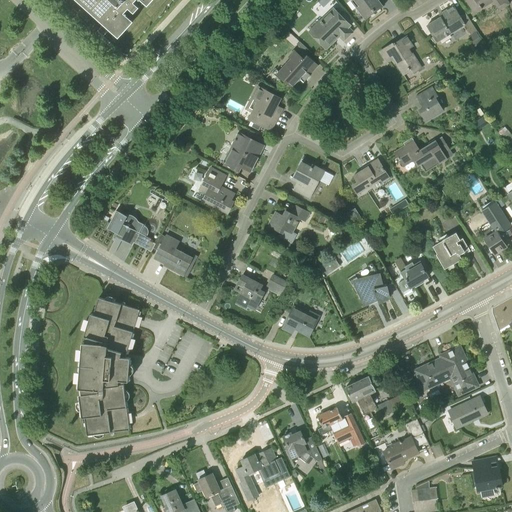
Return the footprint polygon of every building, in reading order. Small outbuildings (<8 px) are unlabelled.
[(76,0),(103,24),(100,28),(97,31),(104,37),(129,9),(134,14),(140,7),(134,3),(136,0),(76,0)] [(367,19),(382,8),(375,0),(350,0),(362,15),(363,14),(367,19)] [(509,4),(506,0),(466,0),(475,13),(494,1),(500,10),(509,4)] [(458,15),(451,5),(443,10),(447,16),(441,19),(439,16),(424,25),(430,34),(432,33),(437,40),(463,24),(469,34),(474,31),(463,12),(458,15)] [(344,40),(352,32),(347,27),(348,26),(333,10),(321,22),(323,25),(314,34),(320,41),(320,42),(326,48),(339,35),(344,40)] [(288,29),(292,24),(288,20),(284,24),(288,29)] [(487,47),(480,36),(471,42),(478,53),(487,47)] [(413,46),(407,37),(396,44),(395,43),(380,52),(386,60),(392,57),(401,72),(408,68),(410,72),(411,71),(412,73),(421,68),(412,53),(411,54),(408,49),(413,46)] [(300,42),(297,45),(304,52),(307,48),(300,42)] [(303,60),(294,51),(289,57),(291,59),(277,74),(292,88),(306,73),(309,76),(318,66),(307,56),(303,60)] [(450,70),(445,65),(439,70),(443,76),(450,70)] [(277,120),(282,109),(277,106),(281,99),(259,87),(253,98),(259,101),(249,119),(265,128),(271,117),(277,120)] [(443,111),(435,97),(437,96),(432,88),(417,97),(422,105),(423,104),(425,107),(419,110),(425,121),(443,111)] [(480,118),(485,126),(489,124),(484,115),(480,118)] [(509,145),(511,143),(511,135),(505,127),(498,132),(509,145)] [(250,171),(263,145),(240,133),(233,147),(235,148),(226,164),(227,164),(224,170),(236,176),(241,166),(250,171)] [(450,151),(442,137),(420,150),(412,138),(404,143),(405,145),(395,152),(403,165),(413,159),(417,166),(420,165),(425,173),(447,159),(444,155),(450,151)] [(389,178),(378,160),(367,166),(368,168),(363,171),(362,171),(354,176),(357,182),(353,185),(358,193),(381,179),(382,182),(389,178)] [(312,167),(302,162),(293,180),(298,183),(294,190),(310,198),(319,181),(327,185),(333,175),(314,165),(312,167)] [(225,191),(220,188),(226,176),(211,168),(200,189),(206,193),(203,199),(212,203),(211,205),(228,214),(234,202),(231,200),(235,194),(226,189),(225,191)] [(397,204),(400,210),(409,205),(405,199),(397,204)] [(511,228),(495,203),(483,211),(492,225),(489,228),(490,230),(482,235),(490,247),(489,250),(491,253),(494,253),(495,254),(506,247),(503,242),(506,241),(505,238),(511,233),(511,228)] [(306,221),(310,213),(297,206),(293,214),(286,210),(283,216),(276,212),(269,225),(283,233),(285,230),(292,233),(300,218),(306,221)] [(125,215),(117,210),(107,228),(115,233),(114,236),(121,240),(122,239),(133,245),(135,243),(152,251),(156,243),(150,240),(151,238),(140,233),(144,224),(138,222),(136,218),(133,216),(129,215),(125,215)] [(337,210),(333,216),(339,221),(344,214),(337,210)] [(351,222),(355,220),(350,211),(346,214),(351,222)] [(444,269),(451,265),(461,259),(459,255),(465,252),(459,241),(460,240),(456,233),(441,242),(433,246),(437,254),(436,255),(444,269)] [(183,275),(192,258),(175,249),(179,242),(167,236),(155,259),(169,266),(168,267),(183,275)] [(372,244),(375,249),(380,246),(378,241),(372,244)] [(322,266),(327,275),(341,266),(336,257),(322,266)] [(423,281),(422,280),(428,277),(421,265),(408,272),(411,278),(407,280),(407,279),(406,280),(410,288),(423,281)] [(281,296),(288,282),(273,274),(266,288),(281,296)] [(255,310),(264,292),(260,290),(263,286),(243,275),(238,284),(245,288),(237,303),(247,309),(248,306),(255,310)] [(384,288),(380,275),(364,279),(364,280),(365,282),(364,285),(364,286),(363,288),(361,289),(360,290),(358,291),(365,306),(379,300),(381,302),(387,300),(388,299),(389,298),(389,297),(389,296),(387,287),(384,288)] [(131,357),(126,357),(127,354),(140,310),(99,297),(94,314),(91,313),(84,336),(87,337),(86,342),(83,342),(79,389),(83,389),(82,394),(79,394),(82,418),(85,418),(87,435),(130,430),(124,384),(124,381),(129,381),(131,357)] [(309,314),(294,307),(283,328),(292,333),(295,328),(309,336),(319,317),(310,312),(309,314)] [(478,386),(460,347),(441,356),(442,358),(416,370),(425,390),(436,385),(451,378),(459,395),(478,386)] [(369,376),(357,382),(370,411),(377,408),(370,393),(375,390),(369,376)] [(370,411),(357,382),(346,387),(352,401),(357,399),(364,414),(370,411)] [(383,416),(410,404),(405,393),(378,405),(383,416)] [(456,428),(487,414),(480,397),(449,412),(456,428)] [(430,420),(443,414),(440,407),(426,413),(430,420)] [(321,434),(332,429),(330,424),(342,418),(338,408),(318,416),(323,427),(318,429),(321,434)] [(366,443),(351,413),(344,417),(348,425),(333,432),(338,444),(353,437),(358,447),(366,443)] [(423,433),(417,419),(407,423),(414,437),(423,433)] [(305,440),(301,431),(292,435),(291,433),(284,437),(290,450),(287,451),(291,459),(298,456),(306,463),(311,456),(318,461),(322,459),(312,437),(305,440)] [(427,442),(423,433),(414,437),(412,438),(411,437),(391,446),(391,448),(384,451),(390,465),(383,468),(384,472),(392,469),(405,463),(403,460),(418,453),(416,447),(427,442)] [(278,463),(271,448),(260,453),(261,454),(256,457),(255,454),(242,460),(244,465),(235,469),(242,484),(252,480),(248,473),(261,468),(265,478),(278,472),(275,465),(278,463)] [(502,486),(499,469),(491,471),(489,465),(474,468),(478,491),(502,486)] [(383,478),(380,470),(373,473),(377,481),(383,478)] [(218,484),(213,473),(207,476),(206,473),(198,477),(199,479),(199,480),(199,482),(198,483),(201,490),(203,489),(207,497),(211,495),(216,506),(222,503),(226,511),(230,511),(235,510),(234,506),(240,503),(228,478),(222,480),(223,482),(218,484)] [(417,489),(423,489),(429,488),(429,481),(417,486),(417,489)] [(429,488),(430,500),(437,499),(436,487),(429,488)] [(182,505),(176,490),(163,496),(168,507),(165,508),(166,510),(165,511),(200,511),(194,499),(182,505)] [(335,503),(340,500),(336,494),(331,496),(335,503)] [(376,499),(347,511),(378,511),(381,511),(376,499)] [(138,511),(134,503),(125,507),(127,511),(138,511)]
